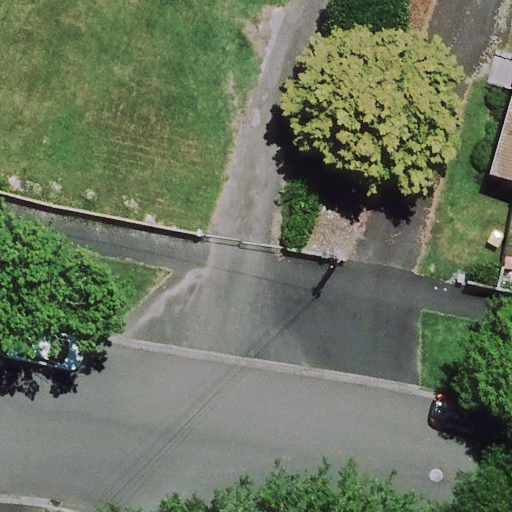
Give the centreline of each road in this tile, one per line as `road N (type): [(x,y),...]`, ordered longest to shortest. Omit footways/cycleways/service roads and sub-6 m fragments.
road 1 (residential): [(511,505),(221,437)]
road 2 (residential): [(221,437),(0,406)]
